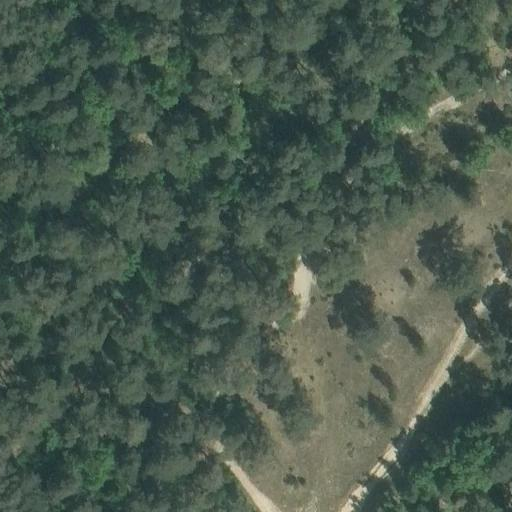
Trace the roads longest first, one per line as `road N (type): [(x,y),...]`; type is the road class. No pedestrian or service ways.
road 1 (unknown): [(0,459),(215,232),(452,0)]
road 2 (unknown): [(301,511),(255,429),(268,334)]
